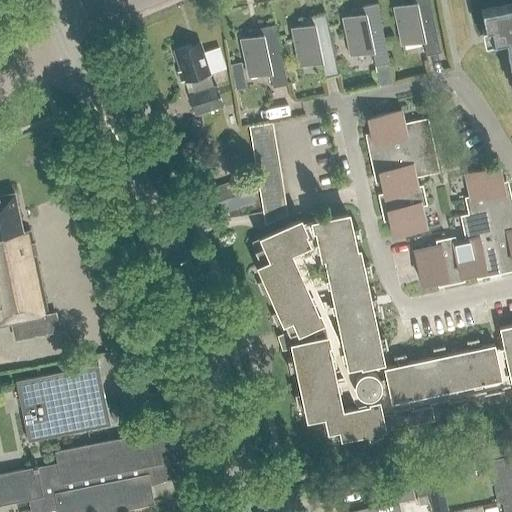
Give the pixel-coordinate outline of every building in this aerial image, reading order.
[(393,8),(401,45),(422,40),(426,54),(425,54),(425,56),(440,53),(429,0),(414,0),(415,3),(393,8)] [(374,66),(389,63),(377,4),(362,7),(362,8),(363,8),(364,14),(342,18),(350,55),(371,51),(374,65),(374,66)] [(511,4),(480,11),(484,29),(490,28),(492,40),(490,41),(491,42),(504,40),(511,79),(511,4)] [(323,77),(338,74),(326,14),(311,18),(311,19),(312,19),(313,24),(291,29),(299,66),(320,61),(323,76),(323,77)] [(272,88),(287,85),(275,25),(260,28),(260,29),(261,29),(262,35),(240,40),(248,77),(269,72),(272,87),(272,88)] [(223,106),(216,86),(213,87),(209,75),(209,74),(225,69),(218,48),(203,53),(199,43),(174,51),(181,71),(177,72),(180,82),(184,81),(184,83),(191,80),(195,93),(188,95),(195,115),(223,106)] [(241,62),(231,64),(233,77),(244,75),(241,62)] [(243,110),(240,115),(241,120),(247,124),(253,123),(256,118),(254,113),(248,109),(243,110)] [(366,141),(370,158),(433,145),(427,118),(426,118),(427,121),(416,123),(416,122),(414,122),(414,123),(404,125),(401,111),(367,118),(372,142),(368,143),(368,141),(366,141)] [(248,126),(251,140),(274,136),(272,122),(248,126)] [(253,153),(277,149),(274,136),(251,140),(253,153)] [(379,173),(383,195),(417,188),(414,175),(425,173),(425,174),(427,174),(426,173),(437,170),(438,173),(439,172),(433,145),(370,158),(374,176),(375,176),(375,174),(379,173)] [(253,153),(255,166),(279,162),(277,149),(253,153)] [(281,175),(279,162),(255,166),(257,179),(281,175)] [(467,214),(487,210),(511,205),(508,188),(507,188),(507,190),(504,191),(499,167),(465,175),(470,198),(466,199),(465,197),(464,197),(467,214)] [(259,192),(283,188),(283,187),(281,175),(257,179),(259,192)] [(248,176),(214,188),(222,213),(257,201),(248,176)] [(417,188),(383,195),(379,196),(379,194),(378,194),(382,214),(383,214),(383,212),(387,211),(392,235),(426,228),(421,204),(425,203),(425,205),(426,205),(422,185),(421,186),(421,187),(417,188)] [(261,204),(285,201),(283,188),(259,192),(261,204)] [(0,325),(12,323),(15,339),(52,331),(49,316),(49,315),(48,315),(30,230),(22,231),(14,193),(0,195),(0,325)] [(285,201),(261,204),(264,224),(287,214),(285,201)] [(511,204),(511,205),(487,210),(500,273),(511,270),(511,206),(511,204)] [(467,239),(454,242),(461,276),(483,271),(484,275),(482,276),(483,277),(500,273),(487,210),(467,214),(460,216),(460,217),(462,217),(464,227),(463,228),(464,229),(467,239)] [(320,259),(323,259),(346,368),(381,360),(358,250),(355,250),(347,214),(312,221),(320,259)] [(282,321),(288,336),(321,321),(291,253),(310,245),(299,220),(260,237),(264,246),(253,251),(260,265),(257,266),(264,280),(258,283),(257,282),(256,283),(261,294),(262,293),(262,292),(268,290),(278,312),(272,315),(271,314),(270,315),(275,325),(276,325),(276,324),(282,321)] [(463,280),(462,280),(461,276),(454,242),(453,238),(455,238),(455,237),(435,241),(435,242),(437,242),(438,246),(414,251),(421,285),(445,280),(446,284),(444,284),(444,285),(464,281),(463,280)] [(511,324),(498,327),(511,390),(511,324)] [(377,432),(379,431),(379,430),(378,430),(378,428),(382,427),(382,426),(390,425),(391,429),(433,420),(430,406),(431,406),(431,405),(412,409),(411,407),(412,407),(412,406),(392,410),(392,411),(393,413),(380,415),(377,401),(342,409),(326,336),(291,343),(294,359),(288,360),(288,359),(286,359),(289,371),(290,371),(290,370),(296,369),(301,392),(295,394),(295,393),(294,393),(296,405),(297,405),(297,404),(304,403),(307,418),(324,414),(328,429),(339,427),(341,436),(369,430),(371,434),(369,435),(369,436),(377,432)] [(383,368),(390,403),(501,379),(494,344),(383,368)] [(108,418),(111,418),(108,407),(106,408),(104,400),(97,365),(14,382),(27,443),(92,429),(92,430),(109,426),(108,418)] [(353,382),(353,384),(353,386),(354,388),(355,390),(356,392),(357,394),(359,395),(361,396),(363,397),(365,397),(367,397),(369,397),(371,396),(373,395),(374,394),(376,393),(377,391),(378,390),(379,388),(380,386),(380,384),(380,381),(379,379),(378,377),(377,375),(375,374),(374,372),(372,371),(370,371),(368,370),(366,370),(364,370),(362,371),(360,372),(358,373),(357,374),(355,376),(354,378),(354,380),(353,382)] [(36,467),(0,474),(0,505),(28,500),(30,511),(24,511),(113,511),(153,504),(149,483),(183,470),(179,460),(173,428),(53,453),(56,464),(36,468),(36,467)] [(492,451),(480,454),(482,462),(487,461),(494,459),(492,451)] [(501,511),(511,511),(511,455),(494,459),(487,461),(496,503),(500,502),(501,511)] [(429,503),(423,479),(413,481),(419,505),(429,503)] [(356,511),(399,511),(397,502),(413,499),(409,482),(365,492),(369,509),(356,511)]
